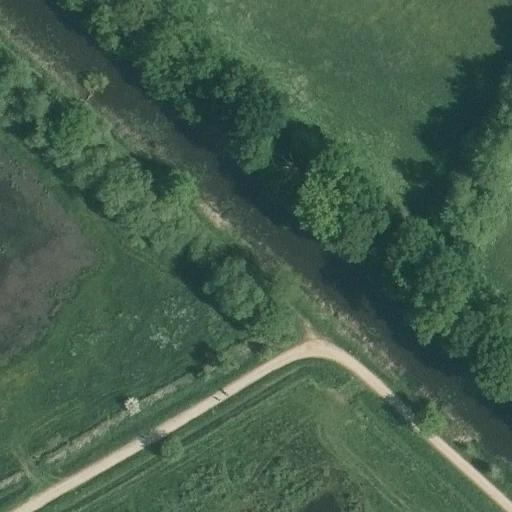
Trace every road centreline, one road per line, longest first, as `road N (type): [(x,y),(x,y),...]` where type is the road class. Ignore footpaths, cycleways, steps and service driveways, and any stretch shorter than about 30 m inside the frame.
road 1 (track): [(327,338),(0,37)]
road 2 (track): [(327,338),(25,511)]
road 3 (track): [(511,507),(327,338)]
